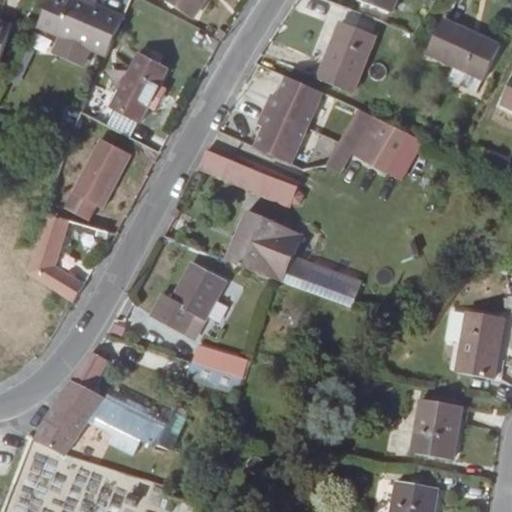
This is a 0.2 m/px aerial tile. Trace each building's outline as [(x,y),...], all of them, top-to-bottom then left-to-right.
[(106,58),(124,18),(83,0),(70,0),(69,3),(63,0),(49,0),(36,27),(106,58)] [(166,0),(194,17),(204,0),(166,0)] [(357,0),(392,14),(397,0),(357,0)] [(450,81),(477,94),(484,80),(485,81),(501,47),(443,21),(428,55),(456,68),(450,81)] [(0,22),(0,59),(12,27),(0,22)] [(222,40),(230,28),(222,23),(214,36),(222,40)] [(353,94),(376,36),(341,23),(318,81),(353,94)] [(167,70),(138,55),(117,94),(112,92),(106,104),(139,122),(167,70)] [(323,94),(286,77),(277,98),(271,95),(257,126),(263,128),(253,148),(290,165),(323,94)] [(511,82),(501,105),(511,109),(511,82)] [(326,166),(341,174),(351,156),(401,183),(424,142),(359,106),(326,166)] [(131,156),(101,140),(65,210),(89,222),(97,207),(102,210),(131,156)] [(207,150),(198,169),(289,206),(297,188),(207,150)] [(226,262),(276,281),(282,282),(303,236),(248,212),(226,262)] [(87,282),(55,263),(68,222),(45,216),(26,274),(73,302),(87,282)] [(287,287),(355,306),(363,277),(295,258),(287,287)] [(192,265),(171,300),(163,295),(151,315),(185,335),(196,316),(204,322),(205,322),(226,284),(192,265)] [(458,374),(495,380),(505,320),(468,313),(458,374)] [(196,316),(185,335),(194,340),(204,322),(196,316)] [(223,360),(196,352),(192,364),(219,372),(223,360)] [(80,371),(57,402),(103,424),(109,427),(142,442),(171,453),(187,415),(185,410),(181,408),(173,412),(169,420),(109,392),(104,402),(98,398),(104,388),(95,383),(106,364),(92,355),(80,371)] [(219,372),(192,364),(188,376),(214,385),(214,386),(240,394),(245,380),(219,372)] [(421,400),(412,454),(453,461),(462,407),(421,400)] [(46,421),(35,440),(34,442),(66,457),(88,423),(101,429),(103,424),(57,402),(46,421)] [(142,442),(109,427),(107,432),(110,434),(105,443),(135,457),(142,442)] [(398,483),(392,511),(434,511),(438,491),(398,483)]
